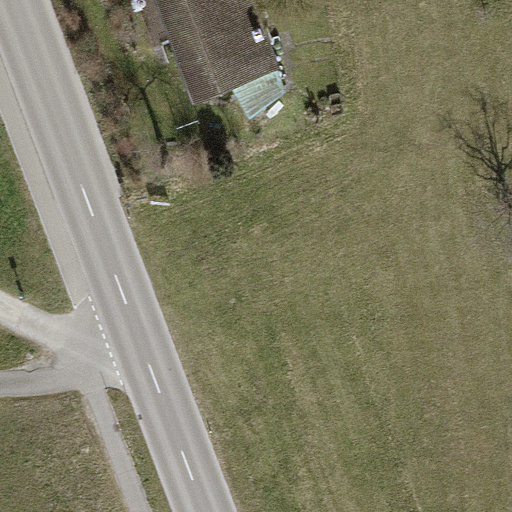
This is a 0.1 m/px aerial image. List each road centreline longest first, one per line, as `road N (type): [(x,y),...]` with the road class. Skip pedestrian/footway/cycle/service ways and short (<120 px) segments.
road 1 (tertiary): [(2,0),(206,511)]
road 2 (track): [(0,306),(80,341),(145,351)]
